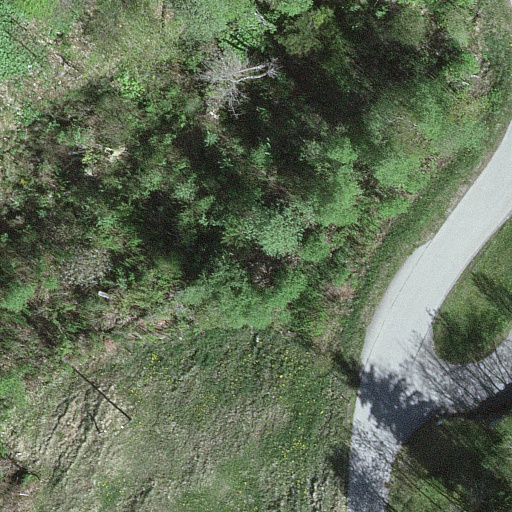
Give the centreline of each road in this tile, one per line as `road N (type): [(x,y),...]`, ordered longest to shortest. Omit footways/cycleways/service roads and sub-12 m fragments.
road 1 (unclassified): [(367,511),(388,358),(419,295),(511,165)]
road 2 (track): [(511,360),(482,389),(376,408)]
